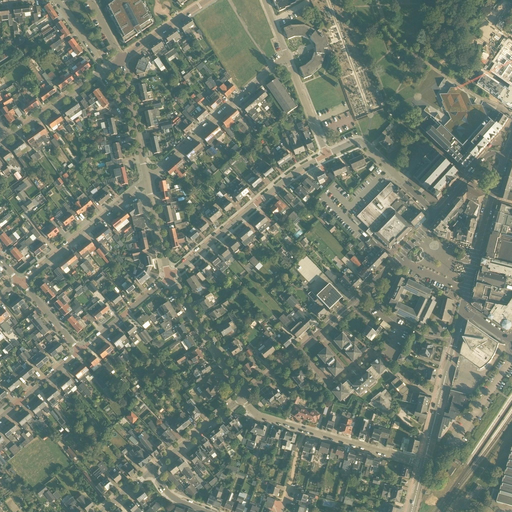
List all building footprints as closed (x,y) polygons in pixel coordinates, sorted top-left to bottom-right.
[(153,24),(140,0),(116,0),(117,0),(106,7),(110,16),(112,15),(115,20),(113,21),(117,29),(119,29),(122,34),(120,35),(125,44),(153,24)] [(236,0),(238,3),(240,5),(255,28),(261,23),(263,22),(262,21),(261,21),(262,22),(261,22),(245,0),(236,0)] [(255,0),(248,0),(255,9),(258,7),(255,0)] [(272,0),(273,1),(275,7),(277,6),(279,12),(285,9),(285,8),(290,6),(290,5),(296,3),(295,2),(300,0),(272,0)] [(45,17),(54,11),(49,4),(44,8),(47,12),(42,15),(44,17),(45,17)] [(212,5),(207,8),(214,17),(219,14),(212,5)] [(29,7),(21,8),(23,18),(25,17),(24,14),(34,12),(33,6),(29,7)] [(23,24),(22,18),(23,18),(21,8),(13,9),(14,15),(15,15),(15,19),(18,18),(19,24),(23,24)] [(207,8),(202,12),(209,21),(214,17),(207,8)] [(8,9),(0,10),(1,21),(8,20),(8,15),(9,15),(8,9)] [(54,11),(45,17),(47,19),(50,17),(53,21),(58,18),(54,11)] [(202,12),(197,15),(204,24),(209,21),(202,12)] [(222,16),(215,24),(219,29),(227,21),(222,16)] [(189,29),(193,26),(194,25),(192,22),(193,21),(192,19),(191,20),(190,20),(185,23),(189,29)] [(227,21),(219,29),(224,33),(231,25),(227,21)] [(57,34),(65,28),(61,22),(56,25),(56,26),(53,28),(55,32),(52,34),(54,36),(57,34)] [(191,32),(189,29),(185,23),(180,27),(184,32),(187,37),(189,35),(188,34),(191,32)] [(231,25),(224,33),(228,37),(236,29),(231,25)] [(292,28),(291,26),(284,29),(288,40),(294,37),(294,35),(302,35),(310,38),(312,41),(313,42),(314,45),(315,46),(315,50),(316,51),(316,54),(313,62),(307,67),(306,66),(299,68),(304,79),(311,76),(310,75),(320,67),(324,55),(331,55),(321,28),(321,29),(316,32),(317,32),(319,35),(317,36),(315,32),(304,27),(292,28)] [(65,38),(70,35),(65,28),(57,34),(61,40),(65,38)] [(236,29),(228,37),(232,41),(240,33),(236,29)] [(176,43),(181,39),(175,30),(170,33),(173,39),(176,43)] [(170,33),(164,37),(168,43),(166,44),(170,50),(173,55),(177,53),(173,48),(171,45),(175,43),(172,40),(173,39),(170,33)] [(232,41),(237,46),(245,38),(240,33),(232,41)] [(245,38),(237,46),(241,50),(249,42),(245,38)] [(68,53),(78,46),(73,39),(68,43),(71,47),(67,50),(68,53)] [(160,40),(154,44),(162,55),(164,54),(167,52),(163,46),(160,40)] [(53,51),(54,50),(61,44),(59,41),(50,47),(53,51)] [(249,42),(241,50),(246,54),(253,46),(249,42)] [(64,48),(61,44),(54,50),(54,51),(56,50),(57,53),(64,48)] [(149,49),(148,49),(150,51),(151,50),(153,53),(155,56),(158,53),(160,56),(162,55),(154,44),(149,47),(150,48),(149,49)] [(78,46),(68,53),(70,55),(70,54),(73,58),(75,56),(75,57),(77,55),(77,56),(83,52),(78,46)] [(496,68),(493,72),(496,73),(494,77),(508,86),(510,83),(511,85),(511,84),(511,51),(505,48),(502,53),(495,64),(497,66),(496,68)] [(167,60),(170,58),(173,55),(170,50),(167,52),(164,54),(167,60)] [(258,52),(253,56),(261,64),(266,60),(258,52)] [(77,59),(75,56),(73,58),(68,62),(70,64),(74,61),(75,61),(77,59)] [(253,56),(249,61),(257,68),(261,64),(253,56)] [(139,61),(137,65),(146,69),(148,65),(147,63),(150,62),(147,58),(145,59),(144,58),(141,59),(140,61),(139,61)] [(158,58),(154,61),(158,67),(159,69),(163,67),(158,58)] [(79,62),(77,64),(84,72),(90,67),(86,62),(84,60),(80,63),(79,62)] [(249,61),(245,65),(253,73),(257,68),(249,61)] [(199,70),(206,65),(203,62),(196,67),(199,70)] [(76,66),(71,69),(73,72),(77,77),(84,72),(77,64),(75,65),(76,66)] [(137,65),(135,70),(137,71),(136,72),(137,76),(139,75),(139,78),(144,77),(143,74),(145,74),(146,69),(137,65)] [(245,65),(240,69),(248,77),(253,73),(245,65)] [(240,69),(236,74),(244,82),(248,77),(240,69)] [(52,83),(57,79),(52,71),(47,75),(52,83)] [(49,85),(52,83),(47,75),(45,72),(42,75),(49,85)] [(67,85),(73,80),(68,73),(64,76),(63,75),(60,72),(59,73),(61,76),(67,85)] [(236,74),(232,78),(240,86),(244,82),(236,74)] [(485,74),(478,86),(503,102),(502,103),(504,104),(511,109),(511,88),(510,87),(509,90),(485,74)] [(60,90),(67,85),(61,76),(59,78),(61,81),(56,84),(60,90)] [(487,117),(490,110),(481,106),(483,102),(444,77),(423,110),(429,115),(428,116),(419,126),(447,153),(450,156),(451,156),(454,160),(455,160),(458,163),(459,163),(462,165),(463,168),(464,167),(466,169),(466,168),(475,159),(479,154),(489,144),(503,128),(495,123),(494,124),(487,117)] [(272,91),(280,85),(276,79),(271,83),(272,83),(267,86),(269,89),(270,88),(272,91)] [(231,85),(228,81),(225,83),(224,82),(222,83),(231,93),(236,89),(231,84),(231,85)] [(231,93),(222,83),(221,82),(217,86),(218,87),(217,87),(226,98),(231,93)] [(339,82),(333,84),(337,94),(343,92),(339,82)] [(324,85),(315,93),(319,96),(318,97),(320,99),(321,99),(324,101),(324,102),(326,104),(325,104),(326,104),(329,107),(331,109),(332,109),(333,108),(334,109),(333,110),(341,118),(345,115),(343,114),(345,112),(347,113),(342,108),(346,104),(342,100),(341,101),(324,85),(326,86),(327,85),(325,83),(323,84),(324,85)] [(56,92),(52,87),(48,90),(44,85),(42,86),(49,97),(56,92)] [(140,91),(141,94),(146,93),(145,85),(139,86),(139,89),(138,89),(139,92),(140,91)] [(284,91),(283,89),(282,89),(280,86),(281,86),(280,85),(272,91),(276,97),(284,91)] [(49,97),(42,86),(40,88),(44,93),(39,97),(43,102),(48,98),(49,97)] [(92,105),(95,103),(103,97),(98,90),(93,93),(95,97),(89,102),(91,106),(92,105)] [(259,93),(257,95),(267,106),(270,104),(267,101),(266,101),(265,99),(267,97),(262,91),(261,91),(261,90),(258,92),(259,93)] [(288,96),(287,94),(286,95),(284,92),(285,91),(284,91),(276,97),(280,102),(288,96)] [(210,98),(217,106),(222,102),(217,97),(214,94),(210,98)] [(257,95),(252,99),(257,105),(259,103),(262,105),(261,106),(266,111),(269,109),(267,106),(257,95)] [(217,106),(210,98),(210,97),(209,97),(208,96),(206,98),(210,103),(208,105),(213,110),(216,107),(217,106)] [(292,102),(290,100),(288,97),(288,96),(280,102),(283,108),(292,102)] [(103,97),(95,103),(99,107),(102,105),(104,108),(109,105),(106,101),(103,97)] [(13,100),(19,109),(21,107),(23,106),(17,99),(15,100),(13,98),(12,99),(13,100)] [(32,109),(26,101),(25,98),(22,100),(26,106),(22,109),(26,114),(32,109)] [(39,105),(35,100),(31,103),(29,99),(26,101),(32,109),(39,105)] [(252,99),(250,101),(247,104),(252,110),(258,117),(261,115),(259,114),(258,114),(256,111),(259,108),(259,107),(252,99)] [(83,100),(80,103),(85,110),(89,108),(83,100)] [(72,106),(70,107),(75,115),(81,111),(81,110),(79,108),(80,107),(76,102),(74,104),(73,103),(71,104),(72,106)] [(283,108),(287,114),(296,108),(294,105),(293,106),(291,103),(292,102),(283,108)] [(150,111),(145,112),(146,120),(156,118),(160,117),(159,114),(158,113),(155,114),(154,110),(161,109),(160,103),(156,104),(151,105),(153,110),(150,111)] [(242,108),(252,119),(254,121),(258,117),(252,110),(247,104),(242,108)] [(5,117),(14,112),(13,111),(14,111),(18,109),(16,106),(8,111),(6,107),(0,111),(1,112),(5,117)] [(196,109),(204,118),(208,114),(201,106),(199,108),(198,107),(196,109)] [(65,110),(63,112),(67,117),(68,116),(70,119),(75,115),(70,107),(67,109),(67,108),(65,109),(65,110)] [(202,120),(204,118),(196,109),(189,115),(193,119),(195,118),(199,122),(200,121),(201,122),(202,120)] [(232,120),(239,114),(235,110),(228,116),(232,120)] [(10,124),(15,120),(12,116),(15,114),(14,112),(5,117),(10,124)] [(185,120),(183,122),(190,130),(194,126),(192,124),(194,121),(187,114),(185,116),(190,121),(188,123),(185,120)] [(503,128),(508,119),(500,114),(495,123),(503,128)] [(64,124),(62,121),(58,115),(53,119),(57,125),(59,128),(61,130),(63,129),(61,126),(64,124)] [(175,125),(176,123),(181,120),(177,116),(172,121),(175,125)] [(228,116),(221,122),(227,129),(225,131),(224,130),(232,139),(235,136),(228,129),(234,123),(232,120),(228,116)] [(158,126),(156,118),(146,120),(148,128),(158,126)] [(53,119),(47,123),(51,129),(52,129),(57,125),(53,119)] [(108,122),(104,123),(105,129),(107,129),(115,127),(113,119),(108,120),(108,122)] [(181,120),(176,123),(181,129),(186,134),(190,130),(183,122),(181,120)] [(302,122),(296,125),(299,131),(300,134),(304,141),(305,145),(306,148),(307,150),(308,150),(309,149),(313,147),(310,140),(308,141),(308,139),(306,136),(306,135),(302,127),(304,126),(302,122)] [(240,123),(237,126),(241,130),(243,133),(244,134),(248,131),(242,124),(241,125),(240,123)] [(256,135),(261,132),(256,124),(252,127),(256,135)] [(389,126),(385,130),(388,132),(391,129),(394,127),(391,124),(389,126)] [(74,133),(69,125),(66,127),(71,135),(74,133)] [(216,126),(209,132),(213,137),(221,130),(216,126)] [(49,142),(44,135),(47,133),(42,127),(37,131),(42,137),(47,144),(49,142)] [(106,131),(106,132),(106,133),(107,134),(108,134),(108,135),(109,135),(111,134),(111,136),(117,135),(115,127),(107,129),(106,130),(106,131)] [(37,131),(31,135),(39,147),(41,145),(42,145),(40,142),(42,140),(40,138),(42,137),(37,131)] [(209,132),(203,138),(209,145),(216,139),(213,137),(209,132)] [(381,141),(379,143),(387,151),(393,144),(389,139),(390,137),(392,136),(389,133),(385,137),(381,141)] [(291,148),(295,155),(305,151),(301,143),(298,145),(293,134),(288,137),(291,141),(289,142),(291,148)] [(39,147),(31,135),(25,139),(32,148),(34,146),(37,149),(36,149),(41,155),(43,153),(40,149),(41,149),(39,147)] [(151,143),(152,146),(158,145),(156,137),(150,138),(151,141),(150,141),(150,144),(151,143)] [(287,150),(291,148),(289,142),(287,138),(282,141),(287,150)] [(56,141),(54,139),(51,141),(56,149),(60,146),(56,141)] [(23,155),(29,151),(22,141),(16,145),(23,155)] [(112,145),(109,146),(110,154),(121,152),(120,147),(121,147),(120,143),(116,144),(116,141),(112,142),(112,145)] [(198,142),(191,148),(195,153),(198,155),(204,149),(202,147),(198,142)] [(11,149),(18,159),(23,155),(16,145),(11,149)] [(152,146),(154,154),(162,152),(161,148),(159,149),(158,145),(152,146)] [(280,155),(285,163),(291,159),(288,155),(289,155),(284,147),(278,151),(280,155)] [(191,148),(184,154),(188,159),(189,160),(191,162),(194,159),(198,156),(198,155),(195,153),(191,148)] [(455,175),(458,172),(458,173),(459,172),(451,166),(452,165),(451,164),(451,165),(444,159),(445,159),(444,158),(444,159),(438,153),(438,152),(434,149),(428,156),(428,157),(426,155),(422,159),(424,161),(423,161),(423,162),(422,163),(423,163),(423,162),(425,164),(423,167),(422,167),(420,170),(419,170),(420,171),(417,173),(417,174),(414,177),(414,176),(413,177),(414,178),(413,178),(414,179),(414,178),(416,180),(417,180),(419,181),(419,182),(421,184),(420,185),(422,186),(423,186),(425,188),(425,189),(427,191),(428,191),(430,192),(431,192),(432,194),(433,195),(434,196),(434,197),(435,198),(436,197),(437,199),(438,200),(442,196),(441,195),(439,193),(441,190),(441,191),(442,191),(441,190),(444,187),(444,188),(445,187),(444,187),(447,184),(449,186),(449,187),(450,187),(450,186),(455,181),(456,181),(455,180),(456,180),(458,178),(459,178),(458,177),(459,177),(458,176),(458,177),(456,175),(455,175)] [(205,152),(209,156),(211,158),(214,156),(208,150),(205,152)] [(18,168),(20,166),(16,160),(14,158),(12,159),(10,157),(11,157),(8,152),(2,156),(9,167),(12,165),(14,167),(16,166),(18,168)] [(121,152),(110,154),(112,162),(106,163),(106,167),(108,167),(115,166),(116,165),(114,161),(117,160),(122,159),(121,152)] [(279,167),(285,163),(280,155),(277,158),(274,153),(271,155),(276,163),(277,163),(279,167)] [(362,156),(349,162),(352,169),(365,164),(362,156)] [(173,164),(177,169),(184,163),(180,158),(173,164)] [(76,164),(78,167),(80,169),(84,165),(83,164),(86,161),(85,161),(84,159),(76,164)] [(177,169),(173,164),(166,171),(170,175),(174,172),(180,179),(179,180),(183,184),(187,181),(183,177),(181,174),(177,169)] [(257,168),(255,170),(260,175),(261,175),(262,174),(264,176),(265,178),(266,177),(270,174),(271,173),(274,171),(270,167),(267,164),(263,168),(262,167),(259,169),(258,167),(257,168)] [(351,175),(348,167),(345,168),(343,164),(335,167),(336,168),(332,169),(331,169),(335,177),(346,172),(348,176),(351,175)] [(113,170),(115,178),(126,176),(124,168),(113,170)] [(261,181),(258,177),(260,175),(255,170),(252,172),(253,173),(250,176),(252,178),(248,181),(249,184),(254,188),(257,186),(256,185),(261,181)] [(17,172),(14,175),(18,181),(22,178),(17,172)] [(325,182),(324,181),(326,179),(326,178),(323,172),(315,176),(320,185),(325,182)] [(115,178),(110,180),(111,185),(115,184),(115,183),(121,181),(122,185),(128,184),(126,176),(115,178)] [(226,177),(224,179),(228,184),(229,184),(232,187),(233,186),(230,182),(230,181),(226,177)] [(511,192),(511,179),(509,179),(509,178),(506,177),(505,179),(506,180),(503,190),(502,189),(502,190),(511,192)] [(306,191),(308,190),(309,190),(311,188),(313,190),(315,188),(317,190),(320,188),(314,182),(311,184),(307,179),(302,184),(304,186),(303,187),(306,191)] [(234,186),(243,197),(249,193),(243,187),(244,186),(242,183),(240,185),(238,182),(235,184),(231,180),(230,181),(230,182),(233,186),(234,186)] [(160,188),(161,192),(167,191),(165,182),(159,183),(160,186),(158,186),(159,188),(160,188)] [(14,191),(17,195),(22,191),(28,187),(25,183),(14,191)] [(101,189),(96,183),(92,185),(98,192),(101,189)] [(414,202),(397,186),(396,187),(391,183),(387,187),(421,220),(424,217),(412,204),(414,202)] [(220,187),(221,188),(226,194),(229,192),(223,184),(220,187)] [(302,200),(305,203),(308,200),(311,198),(298,185),(297,186),(298,188),(294,192),(302,200)] [(232,191),(229,194),(232,197),(233,196),(238,202),(243,197),(234,186),(232,188),(230,189),(232,191)] [(101,191),(103,194),(101,196),(105,202),(110,198),(106,193),(109,191),(106,187),(101,191)] [(421,220),(387,187),(379,194),(413,227),(421,220)] [(484,196),(468,187),(458,198),(464,203),(465,204),(467,199),(470,201),(479,205),(480,204),(484,196)] [(167,191),(161,192),(162,201),(166,200),(167,203),(170,203),(177,202),(176,198),(171,199),(170,190),(167,191)] [(511,192),(502,190),(499,199),(511,202),(511,192)] [(21,207),(22,208),(25,212),(29,210),(29,211),(34,207),(22,191),(17,195),(25,205),(21,207)] [(92,194),(88,197),(92,202),(96,199),(96,200),(96,201),(100,206),(105,202),(101,196),(98,192),(94,194),(93,195),(92,194)] [(303,210),(306,208),(296,198),(295,199),(291,195),(290,196),(289,194),(284,198),(289,204),(292,202),(296,206),(297,204),(303,210)] [(92,204),(89,200),(88,199),(85,195),(81,199),(79,201),(86,210),(90,207),(90,206),(92,204)] [(384,244),(384,245),(389,245),(390,246),(390,243),(395,243),(396,245),(398,243),(396,242),(410,228),(409,227),(410,227),(378,195),(357,217),(373,234),(384,244)] [(464,203),(458,198),(453,205),(463,213),(467,205),(465,204),(464,203)] [(229,201),(228,202),(226,199),(222,202),(224,205),(221,207),(226,212),(233,206),(229,201)] [(86,210),(79,201),(72,207),(78,215),(81,213),(81,214),(86,210)] [(145,227),(140,202),(138,201),(133,205),(133,207),(127,211),(131,216),(133,221),(133,223),(134,231),(136,231),(144,229),(145,227)] [(481,204),(480,204),(479,205),(470,201),(467,206),(468,207),(463,217),(465,218),(467,219),(466,222),(476,225),(481,204)] [(170,203),(171,206),(164,208),(165,216),(175,213),(174,206),(177,206),(177,202),(170,203)] [(270,210),(278,220),(280,218),(277,214),(278,213),(281,216),(286,213),(285,212),(287,209),(283,205),(279,202),(277,204),(276,204),(275,205),(275,206),(274,206),(270,210)] [(66,203),(63,205),(68,211),(70,214),(73,217),(76,214),(69,205),(68,205),(66,203)] [(214,209),(211,212),(217,219),(222,216),(220,213),(222,211),(216,203),(212,207),(214,209)] [(511,207),(498,204),(496,213),(511,216),(511,207)] [(463,213),(453,205),(445,215),(451,220),(454,217),(455,217),(458,213),(461,215),(463,213)] [(199,207),(197,209),(203,216),(203,217),(206,215),(206,216),(210,221),(212,224),(215,221),(217,219),(211,212),(209,210),(205,213),(199,207)] [(63,214),(70,223),(75,219),(73,217),(70,214),(68,211),(63,214)] [(318,215),(322,219),(327,215),(323,211),(318,215)] [(56,216),(54,217),(57,221),(57,223),(61,227),(64,225),(65,227),(70,223),(63,214),(62,212),(60,213),(59,213),(58,214),(57,216),(56,216)] [(293,212),(290,215),(288,217),(296,225),(301,220),(298,216),(293,212)] [(125,213),(118,218),(122,223),(129,217),(125,213)] [(167,224),(173,222),(174,222),(175,225),(184,223),(184,219),(177,221),(175,213),(165,216),(167,224)] [(511,227),(511,216),(496,213),(495,216),(493,220),(493,223),(508,227),(508,226),(511,227)] [(456,224),(451,220),(445,215),(440,220),(441,221),(452,230),(452,233),(455,229),(453,227),(456,224)] [(263,216),(258,220),(266,230),(271,225),(263,216)] [(122,223),(118,218),(115,221),(114,220),(112,221),(113,222),(111,224),(115,229),(117,232),(124,226),(122,223)] [(195,226),(193,228),(194,228),(196,231),(199,234),(201,232),(201,233),(209,227),(204,222),(201,218),(198,220),(202,224),(197,228),(195,226)] [(258,220),(252,224),(260,234),(266,230),(258,220)] [(451,237),(452,233),(452,230),(441,221),(439,222),(432,229),(431,229),(430,230),(438,237),(449,240),(450,240),(451,237)] [(466,222),(464,228),(475,231),(476,225),(466,222)] [(133,231),(134,231),(133,223),(126,229),(128,231),(131,234),(133,232),(133,231)] [(491,232),(492,232),(506,235),(508,227),(493,223),(491,232)] [(274,225),(269,229),(272,232),(273,233),(278,229),(274,225)] [(331,234),(336,229),(332,225),(327,229),(331,234)] [(47,226),(40,231),(43,235),(46,239),(48,237),(49,239),(52,237),(53,238),(55,236),(50,229),(48,227),(47,226)] [(54,226),(50,229),(55,236),(57,235),(56,234),(59,232),(57,230),(54,226)] [(100,233),(107,240),(113,235),(107,228),(100,233)] [(187,236),(183,237),(184,242),(188,241),(189,241),(190,241),(191,241),(192,241),(199,236),(195,231),(196,231),(194,228),(190,232),(191,234),(189,236),(188,232),(186,232),(187,236)] [(256,236),(248,228),(243,232),(250,241),(256,236)] [(455,238),(454,239),(461,241),(464,232),(463,231),(463,229),(463,228),(462,231),(455,229),(452,233),(451,237),(455,238)] [(472,244),(473,237),(475,231),(464,228),(464,229),(463,229),(463,231),(464,232),(461,241),(461,243),(470,245),(470,243),(472,244)] [(33,235),(30,237),(30,238),(33,242),(41,252),(43,251),(43,252),(44,252),(45,250),(46,250),(45,249),(46,249),(46,248),(45,247),(42,243),(38,238),(41,237),(34,229),(31,231),(33,235)] [(144,232),(144,229),(136,231),(136,234),(139,233),(140,239),(137,239),(138,242),(146,240),(144,232)] [(187,236),(186,232),(176,234),(175,229),(169,230),(171,240),(177,238),(183,237),(187,236)] [(15,232),(10,236),(15,242),(20,237),(15,232)] [(243,232),(238,237),(242,242),(241,243),(245,247),(251,242),(250,241),(243,232)] [(511,236),(506,235),(492,232),(491,236),(490,236),(485,253),(487,254),(486,258),(511,264),(511,236)] [(94,238),(101,246),(107,241),(107,240),(100,233),(94,238)] [(266,243),(265,242),(259,236),(257,238),(263,245),(266,243)] [(184,242),(183,237),(177,238),(171,240),(173,249),(179,247),(178,244),(184,243),(184,242)] [(8,238),(2,243),(3,245),(4,244),(7,247),(12,243),(8,238)] [(27,240),(25,242),(26,244),(27,246),(27,247),(29,246),(31,245),(34,249),(32,250),(32,251),(36,256),(39,254),(41,252),(33,242),(30,238),(27,240)] [(304,246),(309,242),(306,238),(301,243),(304,246)] [(383,252),(381,250),(369,239),(365,243),(370,248),(368,249),(376,256),(375,256),(382,262),(387,256),(383,252)] [(237,244),(234,240),(228,245),(233,251),(237,248),(240,251),(243,248),(238,242),(237,244)] [(15,248),(10,252),(14,257),(27,246),(26,244),(25,242),(25,241),(24,241),(22,242),(24,245),(22,247),(17,250),(15,248)] [(83,246),(87,251),(90,254),(96,249),(90,241),(83,246)] [(23,262),(30,256),(27,252),(29,250),(27,247),(27,246),(14,257),(18,262),(21,259),(23,262)] [(77,251),(81,256),(87,251),(83,246),(77,251)] [(105,256),(102,252),(100,249),(100,248),(96,251),(102,258),(105,256)] [(227,262),(232,257),(225,248),(219,253),(221,255),(219,257),(224,264),(226,262),(226,263),(227,262)] [(285,256),(281,253),(283,251),(281,249),(277,253),(282,259),(285,256)] [(361,263),(354,257),(349,252),(345,256),(350,261),(351,260),(358,267),(355,271),(358,274),(357,275),(363,281),(371,273),(363,265),(361,263)] [(373,258),(369,254),(366,257),(377,267),(382,262),(375,256),(373,258)] [(73,255),(66,260),(70,265),(77,260),(77,259),(73,255)] [(140,256),(133,257),(134,261),(139,260),(141,260),(142,264),(146,266),(147,267),(151,266),(152,266),(150,257),(145,258),(145,259),(143,259),(142,255),(140,256)] [(218,270),(224,266),(215,256),(214,257),(214,256),(212,258),(210,261),(218,270)] [(249,261),(255,267),(259,263),(253,257),(249,261)] [(377,267),(366,257),(361,263),(363,265),(371,273),(377,267)] [(511,264),(486,258),(484,258),(482,267),(483,267),(488,269),(489,267),(493,268),(492,272),(507,276),(504,290),(511,292),(511,291),(511,301),(508,308),(497,305),(489,317),(506,329),(509,329),(511,324),(511,264)] [(57,269),(65,278),(67,276),(66,274),(70,271),(69,270),(72,268),(70,265),(66,260),(59,266),(59,267),(57,269)] [(231,265),(232,267),(235,264),(242,272),(245,269),(236,260),(231,265)] [(87,261),(83,263),(90,272),(93,269),(87,261)] [(92,274),(90,272),(83,263),(80,266),(88,276),(92,274)] [(147,277),(149,272),(150,272),(151,266),(147,267),(140,264),(139,267),(137,271),(141,272),(144,273),(147,277)] [(211,269),(206,264),(203,266),(201,267),(201,268),(200,269),(205,274),(208,278),(213,273),(214,273),(214,272),(213,273),(210,269),(211,269)] [(457,267),(452,266),(451,271),(463,273),(465,265),(457,264),(457,267)] [(492,272),(493,268),(489,267),(488,269),(483,267),(482,271),(480,271),(477,283),(478,283),(474,300),(486,303),(497,305),(508,308),(511,292),(504,290),(507,276),(492,272)] [(65,278),(57,269),(54,272),(58,277),(50,283),(45,278),(40,282),(43,286),(40,288),(45,294),(56,285),(65,278)] [(356,278),(353,275),(352,274),(352,273),(348,269),(343,274),(345,276),(356,288),(357,288),(362,283),(356,277),(356,278)] [(71,273),(76,279),(79,277),(74,270),(71,273)] [(330,279),(334,276),(328,270),(324,273),(330,279)] [(136,278),(133,280),(135,283),(138,281),(141,284),(148,278),(147,277),(144,273),(141,272),(137,271),(135,275),(137,278),(136,279),(136,278)] [(242,275),(239,278),(241,280),(244,278),(246,276),(248,274),(246,271),(244,274),(242,275)] [(187,281),(189,284),(193,291),(196,289),(197,292),(199,292),(201,290),(202,289),(200,287),(196,281),(200,279),(202,282),(205,280),(203,277),(203,276),(199,272),(196,275),(197,275),(194,277),(194,276),(191,279),(187,281)] [(220,276),(225,282),(228,280),(223,274),(220,276)] [(222,285),(225,282),(220,276),(217,279),(222,285)] [(345,288),(351,293),(356,288),(345,276),(342,278),(341,280),(339,278),(336,280),(339,283),(340,282),(345,288)] [(419,283),(416,282),(415,283),(408,280),(407,283),(404,282),(404,280),(397,277),(387,298),(390,300),(389,304),(392,305),(391,307),(394,309),(394,310),(395,310),(393,313),(416,324),(415,325),(418,326),(418,325),(422,327),(424,324),(426,325),(436,303),(434,302),(435,299),(431,297),(432,297),(429,295),(429,296),(431,291),(418,285),(419,283)] [(135,288),(131,284),(128,280),(125,282),(121,285),(123,287),(124,289),(124,290),(128,294),(135,288)] [(76,292),(83,287),(80,283),(73,288),(76,292)] [(92,283),(87,286),(94,294),(98,291),(92,283)] [(344,300),(329,284),(316,297),(329,310),(337,302),(339,304),(344,300)] [(45,294),(51,300),(55,297),(55,296),(58,294),(57,292),(60,289),(56,285),(45,294)] [(58,301),(54,304),(59,311),(63,307),(67,304),(61,298),(65,295),(66,294),(65,292),(63,293),(59,296),(59,297),(57,299),(58,301)] [(109,302),(111,300),(115,305),(122,299),(118,294),(116,296),(112,292),(106,298),(109,302)] [(311,292),(308,295),(314,302),(315,302),(316,304),(317,305),(313,308),(312,309),(315,311),(314,312),(318,317),(320,319),(324,315),(323,314),(325,312),(321,307),(323,305),(318,299),(311,292)] [(205,311),(211,307),(214,305),(209,298),(208,297),(211,295),(209,293),(204,296),(206,300),(200,304),(205,311)] [(293,309),(299,303),(289,293),(283,298),(293,309)] [(21,306),(25,310),(28,307),(21,298),(15,302),(19,307),(21,306)] [(450,316),(454,302),(454,301),(447,299),(447,300),(443,300),(440,314),(443,315),(442,321),(449,322),(450,317),(450,316)] [(483,313),(486,303),(474,300),(472,299),(472,300),(471,304),(472,306),(482,312),(482,313),(483,313)] [(10,306),(18,316),(21,313),(19,311),(21,309),(19,307),(15,302),(10,306)] [(97,308),(103,315),(109,310),(105,305),(102,308),(97,302),(94,305),(97,308)] [(160,308),(157,310),(161,317),(165,315),(173,310),(172,309),(170,306),(168,303),(164,305),(163,306),(160,308),(160,307),(160,308)] [(489,317),(497,305),(486,303),(483,313),(489,317)] [(67,304),(59,311),(58,312),(60,314),(61,313),(64,317),(72,311),(70,308),(67,304)] [(74,312),(81,306),(79,304),(72,309),(74,312)] [(77,315),(82,310),(83,309),(81,306),(74,312),(77,315)] [(96,320),(103,315),(97,308),(91,313),(93,315),(92,315),(96,320)] [(216,320),(223,315),(226,313),(223,308),(220,310),(219,309),(209,315),(213,321),(215,320),(215,321),(216,320)] [(4,310),(0,312),(0,315),(6,322),(10,319),(8,316),(9,316),(4,310)] [(173,310),(165,315),(167,318),(163,321),(164,322),(160,325),(165,332),(171,328),(176,325),(175,324),(174,323),(173,322),(172,322),(170,323),(169,322),(169,321),(172,320),(173,319),(177,316),(175,314),(173,311),(173,310)] [(300,310),(295,315),(308,329),(313,324),(307,318),(300,310)] [(279,319),(297,339),(308,329),(295,315),(292,312),(292,313),(291,313),(286,318),(283,315),(279,319)] [(33,313),(28,317),(31,321),(27,325),(29,327),(39,319),(35,315),(34,315),(33,313)] [(223,337),(232,331),(236,328),(233,323),(238,320),(234,313),(228,317),(232,322),(228,324),(222,327),(221,328),(219,330),(223,337)] [(142,316),(137,320),(138,320),(141,324),(142,326),(145,329),(150,325),(150,324),(147,322),(151,319),(153,322),(154,323),(157,321),(152,314),(149,317),(148,318),(146,315),(146,316),(144,318),(142,316)] [(6,322),(0,315),(0,325),(5,332),(10,328),(6,322)] [(67,321),(73,327),(80,321),(81,320),(78,317),(75,320),(72,317),(67,321)] [(39,319),(29,327),(31,330),(35,326),(37,328),(42,323),(39,319)] [(80,321),(73,327),(78,333),(82,329),(85,327),(80,321)] [(386,330),(387,331),(391,327),(388,325),(383,321),(380,325),(386,330)] [(32,339),(33,339),(46,327),(42,323),(37,328),(38,330),(34,333),(29,336),(32,339)] [(173,331),(171,328),(165,332),(161,335),(165,341),(178,333),(179,335),(187,331),(182,324),(175,329),(176,329),(173,331)] [(277,324),(274,327),(278,331),(284,336),(291,344),(295,340),(290,335),(288,336),(287,335),(288,335),(284,331),(277,324)] [(129,328),(126,331),(129,336),(130,335),(131,336),(129,338),(134,344),(134,343),(137,341),(138,340),(134,336),(138,332),(136,330),(132,325),(132,326),(132,325),(128,328),(129,328)] [(376,336),(382,328),(377,325),(373,331),(368,327),(362,334),(362,335),(369,340),(374,334),(376,336)] [(46,327),(33,339),(34,341),(35,342),(39,339),(38,338),(42,334),(44,336),(49,332),(46,327)] [(498,344),(478,329),(467,327),(460,355),(480,369),(484,367),(487,365),(490,362),(493,358),(495,353),(497,349),(498,344)] [(145,336),(149,342),(152,340),(145,330),(142,332),(145,336)] [(275,351),(270,346),(275,342),(271,337),(271,336),(266,331),(263,334),(268,340),(262,344),(263,345),(258,350),(260,353),(265,359),(270,356),(272,354),(271,354),(275,351)] [(146,344),(149,342),(145,336),(142,332),(139,334),(146,344)] [(129,342),(122,333),(117,337),(124,346),(127,344),(129,342)] [(342,334),(333,342),(341,350),(344,348),(345,349),(344,350),(345,351),(346,351),(347,351),(345,353),(348,356),(349,355),(351,358),(350,359),(353,362),(361,355),(354,346),(358,342),(355,338),(350,342),(342,334)] [(284,336),(279,341),(286,348),(291,344),(284,336)] [(119,350),(121,348),(124,346),(117,337),(111,342),(119,350)] [(181,343),(186,351),(195,345),(190,337),(186,339),(184,337),(168,347),(171,351),(174,348),(173,347),(175,346),(181,343)] [(429,359),(431,355),(432,354),(433,354),(433,353),(433,352),(433,351),(432,351),(432,350),(431,350),(432,346),(418,341),(418,339),(413,338),(411,344),(416,346),(422,347),(419,356),(420,356),(420,357),(423,358),(423,357),(429,359)] [(55,339),(50,343),(53,347),(58,353),(60,351),(61,351),(62,352),(63,350),(63,349),(63,348),(60,345),(55,339)] [(229,350),(233,356),(240,352),(239,352),(242,350),(236,340),(229,344),(232,349),(229,350)] [(110,358),(115,353),(108,344),(103,349),(110,358)] [(53,347),(48,352),(53,357),(58,353),(53,347)] [(327,369),(335,378),(343,370),(341,367),(340,368),(337,365),(339,364),(336,361),(334,363),(333,362),(334,361),(332,359),(331,360),(331,359),(333,357),(326,348),(317,356),(324,364),(320,368),(323,372),(327,369)] [(97,353),(105,362),(107,360),(110,358),(103,349),(97,353)] [(198,349),(189,355),(194,363),(195,365),(200,362),(199,360),(203,357),(200,353),(201,352),(199,349),(198,350),(198,349)] [(26,351),(23,354),(28,360),(31,357),(26,351)] [(40,351),(37,353),(41,357),(39,359),(44,365),(49,361),(43,354),(40,351)] [(120,356),(125,363),(130,359),(124,352),(120,356)] [(28,360),(23,354),(22,353),(19,356),(25,362),(28,360)] [(39,369),(44,365),(39,359),(36,355),(30,359),(39,369)] [(176,360),(178,364),(186,359),(183,355),(176,360)] [(92,358),(88,361),(91,364),(89,365),(88,366),(90,368),(94,372),(99,368),(101,366),(102,366),(101,366),(99,363),(94,356),(93,356),(94,357),(92,359),(92,358)] [(125,363),(120,356),(116,359),(122,366),(125,363)] [(373,380),(387,368),(388,367),(380,358),(375,361),(370,365),(372,367),(366,372),(367,373),(362,378),(363,380),(362,381),(361,380),(359,381),(360,382),(359,383),(358,381),(352,386),(348,381),(342,386),(341,384),(332,392),(340,402),(355,389),(359,395),(365,390),(364,389),(368,386),(369,386),(375,381),(373,380)] [(199,372),(201,375),(203,374),(206,372),(207,373),(210,371),(209,370),(211,369),(207,364),(206,365),(204,361),(198,365),(196,367),(191,371),(194,375),(199,372)] [(26,362),(21,366),(30,376),(31,377),(33,376),(33,375),(33,374),(35,372),(26,362)] [(107,362),(104,365),(107,369),(111,373),(114,371),(107,362)] [(251,374),(251,373),(252,373),(253,371),(252,370),(256,367),(253,363),(249,366),(248,364),(242,369),(248,376),(249,375),(250,375),(251,375),(251,374)] [(102,366),(101,366),(105,371),(108,375),(111,373),(107,369),(104,365),(104,364),(101,366),(102,366)] [(13,371),(14,371),(18,376),(19,374),(25,381),(30,376),(21,366),(20,365),(13,371)] [(83,365),(78,369),(85,378),(87,380),(89,382),(94,378),(92,376),(91,374),(88,370),(83,365)] [(436,374),(436,373),(429,371),(429,369),(423,366),(422,367),(419,366),(417,369),(428,373),(426,380),(434,382),(436,375),(436,374)] [(85,378),(78,369),(73,374),(80,382),(82,381),(84,382),(87,380),(85,378)] [(158,373),(155,370),(153,371),(154,373),(149,376),(152,379),(158,374),(158,373)] [(306,378),(300,370),(299,371),(297,371),(296,371),(296,373),(291,377),(301,389),(306,385),(302,381),(306,378)] [(12,377),(9,379),(11,382),(16,388),(21,384),(12,374),(11,375),(12,377)] [(200,376),(193,381),(196,384),(202,380),(200,376)] [(68,377),(63,381),(71,390),(75,386),(68,377)] [(397,378),(391,383),(394,388),(402,381),(400,380),(399,380),(397,378)] [(96,381),(105,392),(108,390),(99,379),(98,379),(96,381)] [(197,389),(202,395),(204,399),(206,397),(208,401),(209,400),(210,400),(211,399),(211,398),(215,395),(214,394),(220,386),(210,379),(207,383),(211,386),(208,387),(204,383),(198,388),(197,389)] [(5,380),(3,383),(11,392),(16,388),(11,382),(8,384),(5,380)] [(63,381),(59,385),(66,394),(67,394),(69,396),(71,395),(73,393),(71,390),(63,381)] [(402,381),(394,388),(398,392),(405,385),(402,381)] [(83,383),(79,386),(86,395),(87,395),(88,397),(91,395),(91,394),(87,389),(83,383)] [(407,391),(408,390),(406,388),(407,387),(405,385),(398,392),(401,396),(402,395),(403,396),(407,397),(409,392),(407,391)] [(86,395),(79,386),(77,388),(76,389),(77,390),(80,393),(81,392),(84,397),(86,395)] [(50,393),(54,399),(57,402),(59,400),(60,401),(63,399),(55,389),(50,393)] [(371,401),(368,404),(388,416),(391,398),(388,398),(384,397),(387,392),(385,390),(381,394),(382,395),(373,403),(371,401)] [(269,405),(270,405),(277,400),(280,404),(287,399),(288,400),(291,398),(290,396),(286,391),(280,396),(275,391),(273,392),(272,392),(271,392),(269,393),(269,395),(266,398),(268,401),(267,401),(268,402),(268,404),(269,405)] [(461,410),(465,399),(468,400),(471,396),(451,391),(448,403),(449,404),(448,406),(449,407),(450,408),(449,412),(459,414),(461,410)] [(402,401),(414,404),(427,407),(428,402),(429,402),(430,397),(425,395),(424,394),(423,395),(412,392),(411,398),(407,397),(403,396),(402,401)] [(50,393),(45,397),(53,408),(56,405),(52,401),(54,399),(50,393)] [(191,399),(187,402),(188,403),(190,406),(191,407),(190,407),(192,409),(188,412),(194,419),(195,419),(196,420),(197,418),(197,417),(200,414),(194,407),(193,406),(195,404),(192,400),(191,399)] [(41,400),(36,404),(40,410),(43,408),(47,414),(50,412),(41,400)] [(66,412),(73,406),(69,401),(62,407),(66,412)] [(43,414),(40,410),(36,404),(31,409),(39,419),(41,416),(43,414)] [(414,404),(413,410),(408,409),(407,414),(413,415),(413,416),(416,416),(416,419),(419,420),(418,422),(423,424),(424,419),(426,413),(425,413),(427,407),(414,404)] [(294,408),(293,412),(295,413),(294,417),(296,417),(301,418),(303,418),(303,419),(304,419),(304,420),(307,411),(302,410),(303,408),(298,407),(298,409),(297,408),(294,408)] [(56,408),(53,411),(59,419),(58,421),(62,426),(66,422),(56,408)] [(59,419),(53,411),(50,413),(57,421),(58,421),(59,419)] [(307,411),(304,420),(306,420),(306,419),(309,420),(308,421),(315,423),(316,419),(318,420),(319,415),(316,414),(317,412),(312,411),(312,413),(307,411)] [(22,414),(22,415),(22,416),(27,422),(30,426),(32,423),(33,424),(35,422),(34,421),(32,418),(27,412),(24,414),(23,414),(22,414)] [(138,419),(132,412),(126,417),(133,424),(138,419)] [(439,442),(459,414),(449,412),(449,414),(445,413),(437,442),(439,442)] [(183,420),(178,424),(183,430),(188,426),(188,425),(191,423),(186,418),(183,414),(182,413),(180,415),(180,417),(183,420)] [(20,418),(17,420),(25,430),(28,428),(24,424),(26,422),(27,422),(22,416),(21,417),(21,416),(20,416),(19,416),(19,417),(20,418)] [(329,421),(328,421),(326,429),(332,430),(334,423),(333,422),(335,417),(331,416),(329,421)] [(228,420),(227,421),(236,433),(234,434),(237,437),(243,432),(240,429),(239,430),(235,424),(236,423),(232,417),(231,417),(228,420)] [(160,420),(163,423),(167,429),(170,426),(165,421),(165,422),(162,418),(160,420)] [(340,426),(338,432),(340,433),(344,434),(348,420),(345,419),(344,419),(342,425),(340,424),(340,426)] [(348,420),(344,434),(349,436),(350,436),(350,435),(350,434),(352,428),(353,428),(354,423),(351,422),(352,421),(348,420)] [(358,438),(365,440),(367,432),(365,432),(367,423),(363,422),(358,438)] [(8,428),(12,434),(15,432),(18,436),(21,434),(13,424),(8,428)] [(175,439),(163,425),(162,424),(158,428),(164,434),(162,435),(170,444),(175,439)] [(173,424),(170,426),(176,432),(177,431),(178,434),(183,430),(178,424),(175,426),(173,424)] [(252,424),(250,432),(253,433),(251,441),(248,440),(246,447),(247,449),(253,451),(255,443),(254,443),(259,426),(256,425),(256,424),(254,424),(253,424),(252,424)] [(217,429),(213,432),(223,445),(223,446),(227,452),(233,449),(230,444),(228,445),(224,441),(225,441),(221,437),(225,434),(226,435),(229,432),(223,425),(220,428),(218,430),(217,429)] [(254,443),(255,443),(258,444),(261,435),(264,436),(266,428),(265,428),(265,427),(263,426),(262,427),(259,426),(254,443)] [(10,436),(12,434),(8,428),(3,432),(11,442),(13,440),(10,436)] [(374,430),(371,438),(375,439),(375,441),(378,442),(380,437),(388,439),(390,431),(379,428),(378,431),(374,430)] [(148,452),(154,458),(159,454),(149,442),(147,441),(146,439),(142,435),(141,434),(138,438),(130,430),(129,431),(128,432),(132,436),(138,442),(139,441),(148,452)] [(273,439),(278,440),(281,431),(276,430),(276,431),(273,430),(271,439),(267,438),(266,444),(271,446),(273,439)] [(28,432),(25,435),(30,441),(34,438),(28,432)] [(150,438),(144,432),(142,435),(146,439),(147,441),(150,438)] [(213,432),(208,437),(213,443),(214,441),(218,446),(219,446),(220,448),(223,446),(223,445),(213,432)] [(282,435),(281,439),(284,440),(282,446),(285,447),(289,434),(283,432),(282,435)] [(25,435),(24,433),(21,435),(28,443),(30,441),(25,435)] [(289,434),(285,447),(289,448),(291,442),(294,443),(295,439),(294,439),(295,435),(289,434)] [(138,442),(132,436),(129,439),(135,446),(138,442)] [(154,445),(161,453),(162,451),(161,450),(165,447),(162,443),(161,443),(159,441),(157,438),(152,442),(154,445)] [(205,439),(200,443),(209,453),(211,456),(214,453),(212,451),(212,450),(209,446),(210,445),(205,439)] [(306,439),(303,452),(306,453),(310,454),(310,456),(309,462),(312,463),(314,455),(318,442),(314,441),(306,439)] [(404,444),(403,451),(407,452),(406,452),(415,455),(416,454),(415,454),(418,443),(409,441),(404,439),(403,444),(404,444)] [(15,444),(12,447),(17,453),(20,451),(15,444)] [(319,452),(318,453),(327,455),(329,446),(321,444),(319,449),(319,452)] [(333,446),(329,458),(334,460),(335,455),(338,456),(338,458),(342,459),(344,453),(343,453),(344,449),(337,448),(333,446)] [(17,453),(12,447),(9,449),(14,456),(17,453)] [(73,459),(77,456),(69,448),(66,451),(73,459)] [(141,468),(147,464),(138,452),(135,448),(129,453),(131,456),(132,456),(136,461),(135,461),(141,468)] [(511,448),(497,502),(511,506),(511,448)] [(138,452),(147,464),(152,460),(147,453),(145,455),(141,450),(138,452)] [(199,450),(195,453),(204,463),(207,463),(207,460),(209,458),(213,463),(215,461),(211,456),(209,453),(209,454),(208,456),(204,451),(202,452),(201,450),(200,451),(199,450)] [(342,469),(341,470),(348,472),(350,463),(353,464),(356,453),(349,451),(347,459),(348,459),(347,462),(344,461),(343,464),(342,469)] [(353,464),(352,468),(359,469),(363,455),(356,453),(353,464)] [(194,454),(189,459),(194,465),(195,464),(203,473),(206,469),(194,454)] [(368,477),(369,472),(373,458),(367,456),(364,467),(367,468),(366,470),(365,470),(365,472),(364,471),(362,476),(368,477)] [(92,460),(99,468),(103,473),(108,469),(101,462),(100,464),(94,458),(92,460)] [(196,488),(200,484),(187,468),(188,466),(181,458),(174,464),(192,485),(193,484),(196,488)] [(380,460),(373,458),(369,472),(372,473),(374,467),(377,468),(380,460)] [(126,471),(130,477),(135,473),(130,467),(129,468),(123,460),(120,463),(123,466),(119,469),(122,474),(126,471)] [(198,492),(192,485),(174,464),(168,470),(169,471),(166,473),(166,474),(177,488),(177,489),(179,492),(183,488),(191,498),(198,492)] [(193,468),(201,477),(204,475),(196,466),(193,468)] [(396,468),(395,472),(401,473),(400,477),(408,479),(409,478),(409,476),(409,475),(409,473),(410,473),(411,470),(410,468),(403,466),(402,469),(396,468)] [(447,474),(451,476),(456,469),(452,466),(447,474)] [(104,481),(100,476),(103,473),(99,468),(93,474),(101,483),(107,491),(110,489),(111,489),(113,488),(112,486),(113,486),(107,480),(105,482),(104,481)] [(109,474),(110,475),(116,483),(117,483),(118,483),(119,482),(119,481),(122,479),(119,476),(122,474),(118,470),(116,472),(117,473),(115,475),(112,471),(109,474)] [(83,472),(81,473),(83,475),(82,475),(89,483),(92,481),(85,473),(83,472)] [(107,491),(101,483),(96,488),(103,496),(105,495),(104,494),(107,491)] [(268,484),(267,489),(270,490),(269,495),(277,497),(279,490),(275,489),(277,485),(269,483),(268,484)] [(384,486),(382,491),(400,496),(402,490),(394,488),(393,490),(388,489),(388,487),(384,486)] [(480,497),(485,490),(479,486),(474,493),(480,497)] [(220,489),(216,488),(212,497),(209,496),(206,504),(213,506),(220,489)] [(220,489),(213,506),(219,509),(222,501),(219,500),(223,490),(220,489)] [(134,497),(143,509),(145,507),(147,506),(142,500),(147,497),(142,491),(134,497)] [(390,501),(399,503),(400,496),(382,491),(381,497),(385,498),(385,497),(391,498),(390,501)] [(79,493),(75,497),(77,500),(82,506),(86,511),(87,511),(89,511),(90,510),(94,507),(89,500),(88,501),(86,503),(81,496),(79,493)] [(238,505),(235,511),(242,511),(245,508),(241,506),(246,495),(240,493),(238,496),(237,501),(239,502),(238,505)] [(227,501),(224,508),(231,511),(233,503),(230,502),(232,495),(230,494),(229,496),(227,501)] [(297,494),(295,500),(300,501),(299,505),(307,507),(310,498),(315,500),(316,496),(309,494),(308,497),(302,495),(302,496),(297,494)] [(72,497),(64,504),(68,509),(70,511),(80,511),(78,509),(77,511),(73,506),(74,504),(75,504),(76,503),(73,498),(72,497)] [(266,504),(262,511),(270,511),(267,511),(268,508),(272,510),(274,503),(269,501),(267,500),(266,504)] [(250,502),(246,511),(258,511),(259,510),(256,508),(257,505),(250,502)] [(383,511),(395,511),(396,509),(393,508),(394,505),(383,502),(382,506),(385,506),(383,511)] [(469,502),(464,508),(469,511),(473,504),(469,502)] [(127,508),(130,511),(138,511),(137,510),(138,509),(133,503),(130,506),(130,505),(128,507),(127,508)] [(147,511),(145,511),(154,511),(158,508),(160,508),(160,503),(156,503),(156,504),(151,509),(151,508),(150,509),(148,508),(147,509),(147,510),(147,511)]
